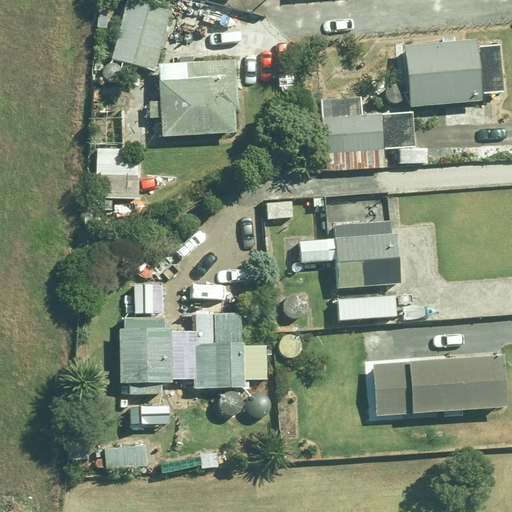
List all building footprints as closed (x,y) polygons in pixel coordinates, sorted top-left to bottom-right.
[(270,0),(199,0),(266,18),(270,0)] [(156,69),(171,12),(128,1),(113,58),(156,69)] [(410,103),(497,96),(493,44),(406,51),(410,103)] [(163,136),(239,133),(236,62),(160,66),(163,136)] [(385,169),(382,116),(363,117),(361,98),(323,101),(328,173),(385,169)] [(124,163),(125,152),(99,150),(95,198),(138,201),(141,164),(124,163)] [(340,289),(399,285),(396,224),(337,227),(340,289)] [(342,321),(397,317),(396,297),(340,301),(342,321)] [(241,346),(242,315),(196,314),(194,388),(249,390),(249,381),(267,381),(268,347),(241,346)] [(172,394),(172,384),(169,321),(121,323),(124,396),(164,394),(172,394)] [(377,417),(509,409),(506,356),(374,365),(377,417)] [(107,470),(149,467),(147,447),(106,449),(107,470)]
